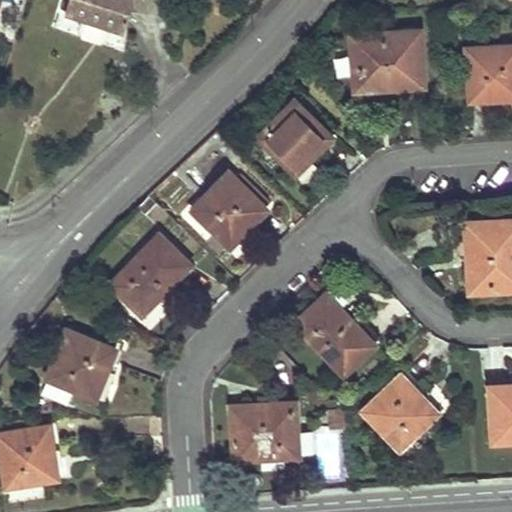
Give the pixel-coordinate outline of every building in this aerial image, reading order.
[(132,0),(67,0),(65,10),(82,15),(112,24),(124,27),(132,0)] [(112,24),(82,15),(78,27),(82,35),(100,41),(108,35),(112,24)] [(419,27),(384,30),(350,33),(354,88),(424,82),(419,27)] [(511,42),(466,45),(468,72),(470,98),(511,94),(511,42)] [(310,166),(312,164),(315,161),(310,156),(330,134),(294,97),(256,135),(302,180),(313,169),(310,166)] [(228,243),(246,224),(265,206),(228,170),(191,208),(228,243)] [(511,286),(511,217),(464,220),(469,289),(511,286)] [(141,310),(165,285),(189,260),(158,231),(110,282),(141,310)] [(324,292),(309,306),(294,321),(343,372),(374,342),(324,292)] [(95,395),(105,370),(114,346),(66,326),(46,376),(72,386),(95,395)] [(398,446),(417,428),(435,410),(400,372),(363,407),(398,446)] [(72,386),(46,376),(40,391),(65,401),(72,386)] [(511,438),(511,382),(489,384),(492,440),(511,438)] [(299,452),(296,425),(294,398),(230,402),(232,457),(299,452)] [(329,408),(331,429),(344,428),(342,407),(329,408)] [(56,475),(52,449),(48,423),(0,430),(0,451),(5,483),(56,475)]
